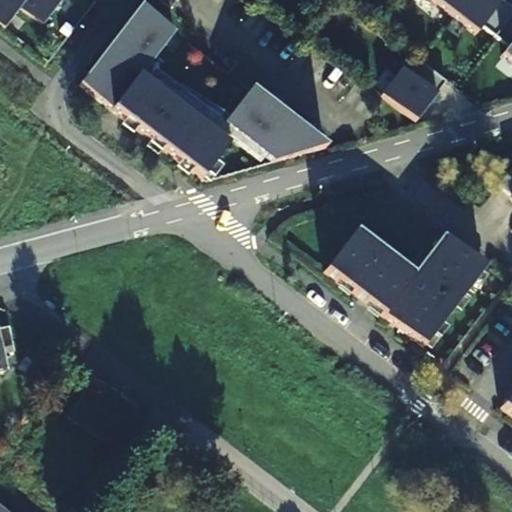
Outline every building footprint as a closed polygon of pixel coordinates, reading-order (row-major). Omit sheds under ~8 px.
[(64,0),(0,0),(0,29),(4,33),(20,12),(42,30),(64,0)] [(511,65),(511,10),(498,0),(426,0),(476,38),(482,30),(508,50),(502,58),(511,65)] [(139,10),(78,89),(201,184),(228,149),(220,143),(139,81),(147,71),(173,36),(139,10)] [(401,73),(381,100),(415,126),(447,86),(420,65),(409,79),(401,73)] [(147,71),(139,81),(220,143),(223,139),(259,166),(263,160),(222,129),(147,71)] [(249,94),(222,129),(263,160),(272,168),(325,152),(249,94)] [(511,201),(511,170),(497,190),(511,201)] [(354,234),(321,277),(341,292),(345,286),(383,316),(379,321),(421,353),(482,273),(439,241),(411,278),(354,234)] [(0,330),(0,375),(5,375),(2,356),(15,353),(9,328),(0,330)] [(41,352),(25,378),(38,386),(55,361),(41,352)] [(66,418),(117,450),(140,413),(89,381),(66,418)] [(511,395),(499,413),(511,422),(511,395)]
